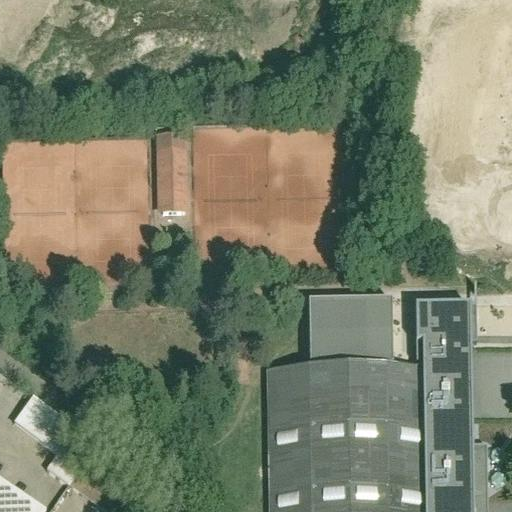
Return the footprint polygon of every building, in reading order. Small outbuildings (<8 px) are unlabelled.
[(465,170),(466,209),(511,208),(511,0),(477,0),(477,4),(462,4),(463,46),(431,47),(433,171),(465,170)] [(184,139),(157,140),(158,216),(185,216),(184,139)] [(423,373),(263,375),(265,511),(474,511),(473,372),(472,299),(415,300),(416,338),(423,337),(423,373)] [(31,402),(14,427),(58,458),(46,474),(68,489),(97,448),(31,402)] [(0,511),(26,511),(0,494),(0,511)]
